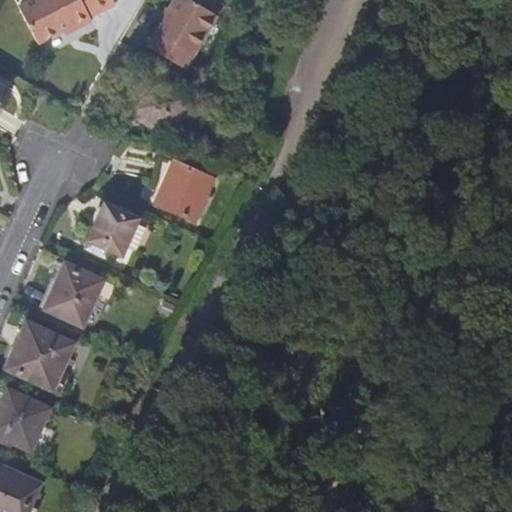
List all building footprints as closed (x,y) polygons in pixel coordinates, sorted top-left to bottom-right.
[(114,4),(111,0),(31,0),(19,7),(39,44),(63,31),(73,26),(76,31),(92,22),(89,17),(114,4)] [(218,15),(192,0),(177,0),(151,45),(187,66),(218,15)] [(76,31),(73,26),(63,31),(66,36),(76,31)] [(170,134),(191,97),(150,74),(129,110),(170,134)] [(0,106),(9,92),(0,86),(0,106)] [(176,164),(163,160),(159,177),(149,198),(194,219),(213,181),(176,164)] [(141,219),(107,203),(91,238),(114,248),(122,252),(124,253),(141,219)] [(86,247),(110,257),(110,255),(114,248),(91,238),(86,247)] [(114,248),(110,255),(119,259),(122,252),(114,248)] [(85,325),(106,280),(67,262),(47,308),(85,325)] [(61,375),(76,344),(31,323),(11,369),(64,393),(70,379),(61,375)] [(47,408),(8,390),(0,408),(0,434),(30,448),(47,408)] [(33,505),(41,485),(0,466),(0,511),(36,511),(39,508),(33,505)]
